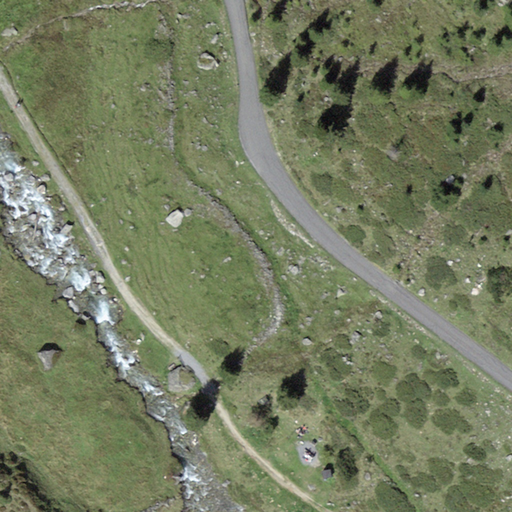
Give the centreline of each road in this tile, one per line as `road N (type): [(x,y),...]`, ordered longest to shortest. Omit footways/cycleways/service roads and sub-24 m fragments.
road 1 (track): [(0,72),(138,308),(208,386),(250,451),(325,511)]
road 2 (tertiary): [(233,0),(249,100),(298,210),(511,381)]
